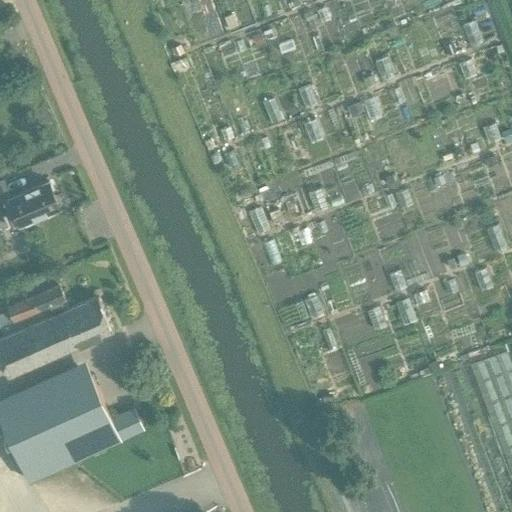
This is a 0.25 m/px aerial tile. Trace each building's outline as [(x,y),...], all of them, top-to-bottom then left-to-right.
[(0,199),(2,199),(14,227),(61,207),(50,179),(11,195),(4,178),(0,179),(0,199)] [(54,314),(64,309),(61,301),(67,298),(60,283),(8,305),(14,320),(50,305),(54,314)] [(64,309),(54,314),(0,337),(0,353),(9,375),(114,330),(99,295),(64,309)] [(511,470),(511,361),(507,349),(471,362),(511,470)] [(145,429),(135,406),(112,417),(92,373),(1,413),(30,479),(145,429)]
